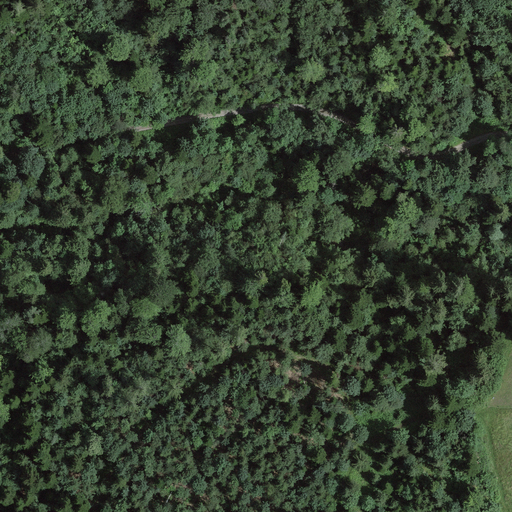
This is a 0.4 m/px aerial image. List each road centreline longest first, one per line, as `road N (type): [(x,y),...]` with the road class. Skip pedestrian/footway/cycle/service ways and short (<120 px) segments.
road 1 (track): [(0,162),(29,148),(279,106),(341,118),(411,154),(433,156),(480,136),(511,134)]
road 2 (track): [(511,224),(300,191),(110,224),(0,227)]
